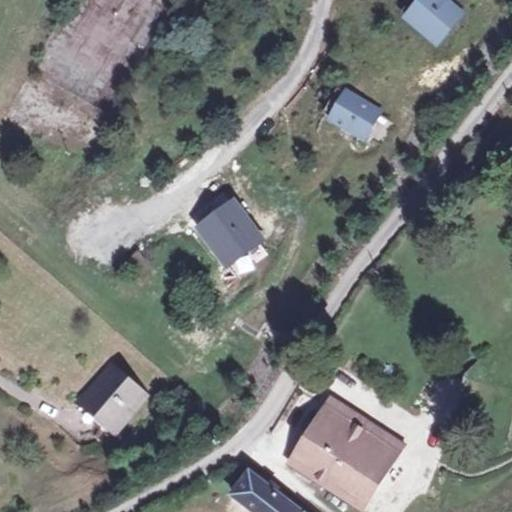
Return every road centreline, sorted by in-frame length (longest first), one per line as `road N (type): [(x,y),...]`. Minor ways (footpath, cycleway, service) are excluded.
road 1 (residential): [(116,511),(243,441),(367,256),(511,72)]
road 2 (residential): [(323,0),(306,53),(265,110),(163,207),(98,230)]
